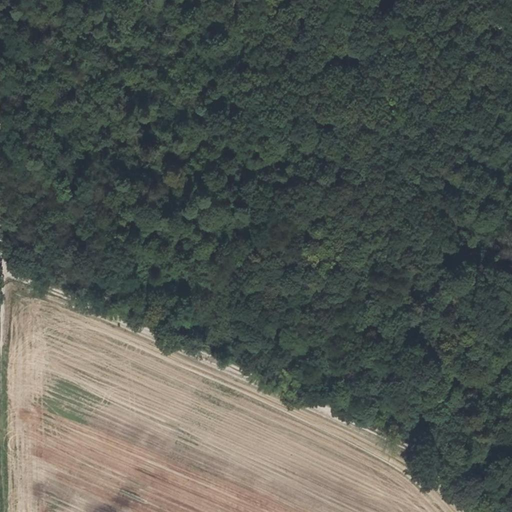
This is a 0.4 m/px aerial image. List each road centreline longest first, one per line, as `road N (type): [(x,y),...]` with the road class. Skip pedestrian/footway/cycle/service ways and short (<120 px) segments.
road 1 (track): [(475,511),(419,448),(4,259),(0,208)]
road 2 (track): [(1,511),(4,259)]
